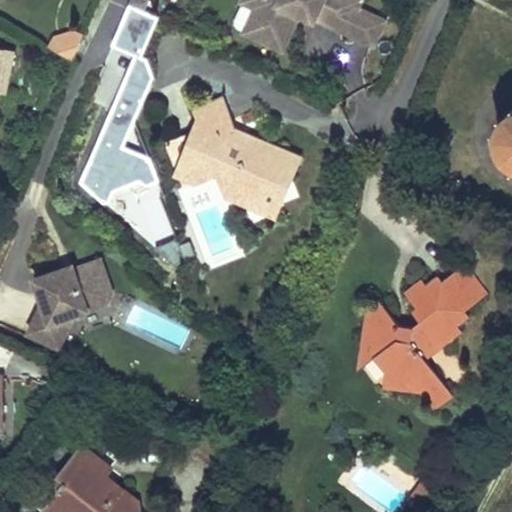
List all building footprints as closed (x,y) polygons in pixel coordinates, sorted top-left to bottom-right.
[(148,0),(132,0),(131,4),(145,11),(150,1),(148,0)] [(172,5),(161,0),(154,0),(149,13),(160,18),(165,20),(172,5)] [(244,0),(241,2),(234,18),(236,23),(282,44),(294,17),(288,15),(292,7),(298,9),(313,16),(314,13),(357,32),(367,9),(355,4),(357,0),(244,0)] [(131,4),(113,45),(136,55),(81,181),(105,202),(110,200),(122,174),(147,186),(159,182),(150,159),(124,148),(155,78),(148,60),(143,58),(160,18),(149,13),(145,11),(131,4)] [(288,15),(294,17),(298,9),(292,7),(288,15)] [(383,16),(367,9),(357,32),(372,39),(383,16)] [(52,46),(74,59),(85,35),(76,31),(57,37),(52,46)] [(0,73),(1,69),(11,71),(15,51),(0,47),(0,73)] [(1,69),(0,73),(0,92),(7,93),(11,71),(1,69)] [(196,111),(202,128),(227,118),(221,102),(196,111)] [(511,112),(510,114),(505,119),(502,125),(500,131),(499,138),(500,145),(503,152),(506,157),(511,162),(511,112)] [(202,128),(163,144),(170,164),(183,158),(194,184),(226,199),(253,212),(281,201),(299,159),(232,131),(227,118),(202,128)] [(183,158),(174,175),(194,184),(183,158)] [(281,201),(253,212),(272,220),(281,201)] [(179,239),(156,248),(178,267),(187,258),(179,239)] [(64,276),(62,268),(34,280),(43,304),(30,335),(62,348),(77,314),(89,308),(91,313),(109,306),(114,295),(100,261),(75,271),(64,276)] [(75,271),(72,264),(62,268),(64,276),(75,271)] [(465,313),(488,294),(465,264),(442,282),(437,276),(425,286),(420,279),(401,294),(414,310),(409,313),(418,324),(412,329),(399,327),(376,298),(364,308),(356,373),(373,360),(384,374),(382,390),(419,395),(434,413),(453,398),(425,363),(462,333),(457,327),(469,318),(465,313)] [(80,450),(57,477),(65,483),(49,503),(61,511),(78,511),(91,509),(94,511),(133,511),(132,510),(140,500),(123,487),(118,494),(102,480),(109,472),(80,450)] [(61,511),(49,503),(43,510),(46,511),(61,511)]
